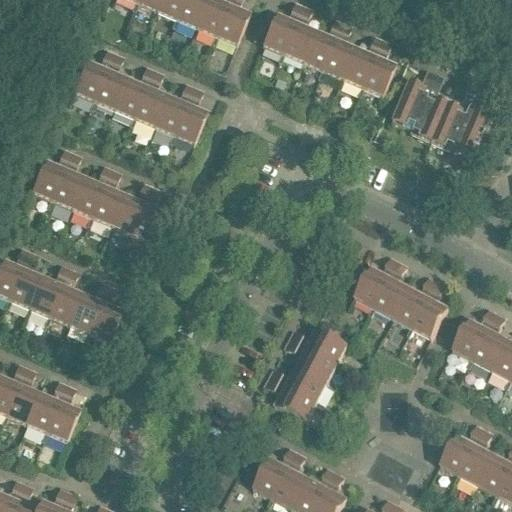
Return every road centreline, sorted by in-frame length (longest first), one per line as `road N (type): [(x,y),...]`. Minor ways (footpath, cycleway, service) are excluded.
road 1 (tertiary): [(171,511),(179,429),(287,215),(317,200),(358,201),(471,263)]
road 2 (track): [(340,0),(511,67)]
